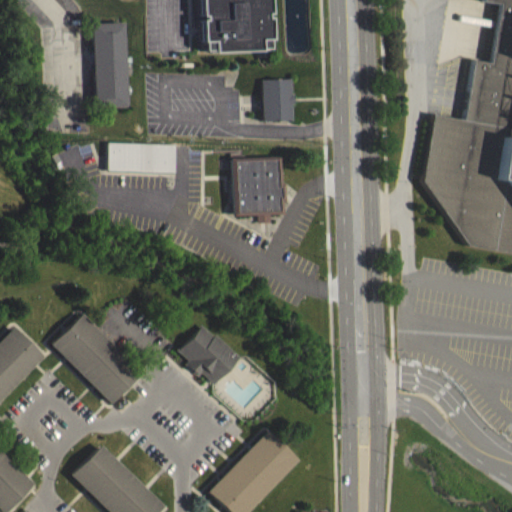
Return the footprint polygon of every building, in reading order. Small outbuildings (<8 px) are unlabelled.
[(195,0),(195,12),(199,12),(199,16),(195,16),(196,37),(198,37),(198,47),(208,47),(208,49),(255,48),(254,46),(264,45),(264,36),(266,36),(265,14),(261,14),(261,10),(265,10),(264,0),(195,0)] [(416,179),(462,245),(511,253),(511,0),(488,0),(498,3),(487,62),(471,61),(460,118),(429,114),(416,179)] [(87,20),(121,19),(123,103),(90,104),(87,20)] [(258,76),(260,118),(289,117),(289,101),(291,101),(290,91),(289,91),(288,76),(258,76)] [(103,140),(171,142),(170,170),(102,168),(103,140)] [(232,219),(279,219),(279,203),(268,203),(268,178),(252,178),(252,175),(246,175),(246,170),(233,170),(233,175),(232,175),(232,219)] [(78,311),(139,370),(109,401),(48,341),(78,311)] [(198,322),(175,347),(186,358),(183,361),(196,373),(199,370),(211,381),(236,354),(212,332),(210,334),(198,322)] [(0,334),(10,324),(41,353),(0,396),(0,334)] [(261,427),(292,457),(238,511),(226,511),(202,489),(261,427)] [(100,511),(158,511),(159,511),(100,449),(69,479),(100,511)] [(0,450),(33,483),(4,511),(3,511),(0,509),(0,450)]
